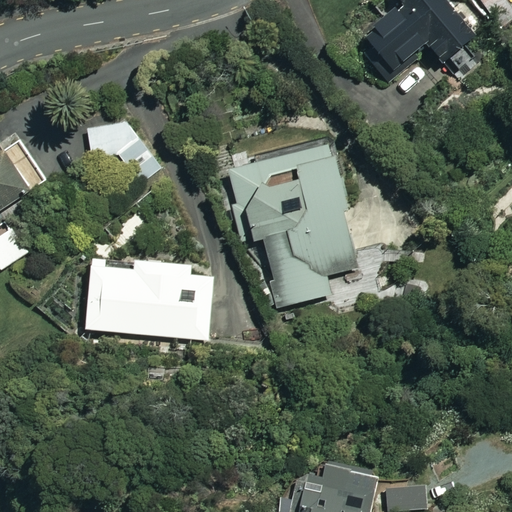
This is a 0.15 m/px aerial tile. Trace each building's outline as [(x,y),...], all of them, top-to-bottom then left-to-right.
[(482,41),(449,0),(400,0),(409,11),(360,49),(388,84),(434,47),(449,66),(482,41)] [(141,150),(136,123),(92,132),(97,158),(141,150)] [(0,221),(54,187),(28,148),(0,166),(0,221)] [(342,168),(340,152),(263,163),(264,171),(238,175),(245,218),(259,216),(263,247),(276,245),(285,308),(337,300),(334,281),(367,276),(351,167),(342,168)] [(212,276),(100,268),(95,333),(207,342),(212,276)] [(383,511),(390,485),(335,473),(331,492),(314,488),(308,511),(383,511)]
